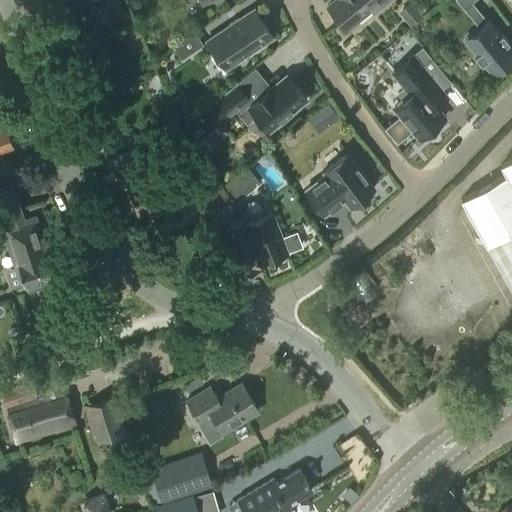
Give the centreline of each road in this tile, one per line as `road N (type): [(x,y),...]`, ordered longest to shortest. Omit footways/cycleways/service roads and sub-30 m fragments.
road 1 (unclassified): [(99,243),(8,0)]
road 2 (residential): [(419,195),(306,44),(285,3)]
road 3 (residential): [(412,473),(336,379),(260,324)]
road 4 (residential): [(260,324),(419,195)]
road 5 (residential): [(419,195),(511,101)]
road 6 (residential): [(207,314),(177,305),(99,243)]
road 7 (tertiary): [(412,473),(511,399)]
